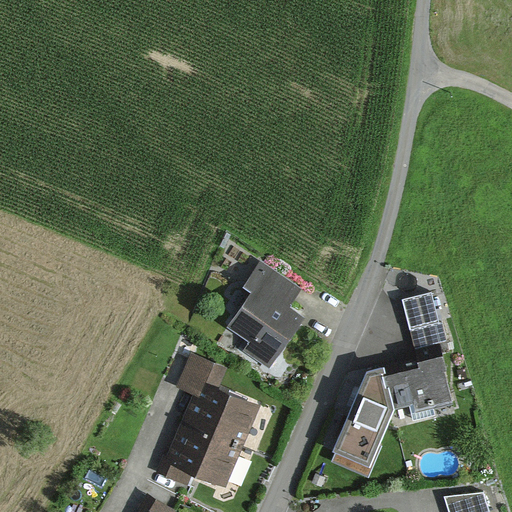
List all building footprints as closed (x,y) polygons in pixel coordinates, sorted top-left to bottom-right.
[(253,286),(228,322),(251,338),(243,350),(269,368),(307,313),(291,303),(301,288),(260,259),(245,281),(253,286)] [(431,291),(402,298),(409,327),(438,320),(431,291)] [(418,361),(386,368),(395,405),(413,401),(415,410),(452,401),(440,349),(417,355),(418,361)] [(179,440),(166,471),(189,481),(196,466),(227,479),(262,400),(217,380),(224,364),(194,351),(178,386),(199,395),(195,402),(179,440)] [(395,405),(386,368),(384,361),(367,365),(356,391),(334,445),(338,447),(332,460),(368,475),(382,443),(378,441),(395,405)] [(491,511),(484,489),(445,494),(450,511),(491,511)] [(174,511),(175,510),(147,493),(138,508),(143,511),(141,511),(174,511)]
